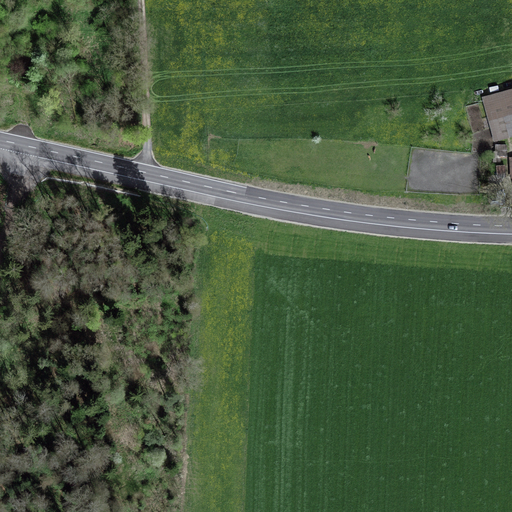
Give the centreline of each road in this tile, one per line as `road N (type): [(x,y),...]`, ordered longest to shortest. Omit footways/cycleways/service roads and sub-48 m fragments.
road 1 (secondary): [(511,225),(283,201),(0,139)]
road 2 (track): [(0,253),(27,103),(22,91),(0,87)]
road 3 (track): [(140,0),(148,172)]
